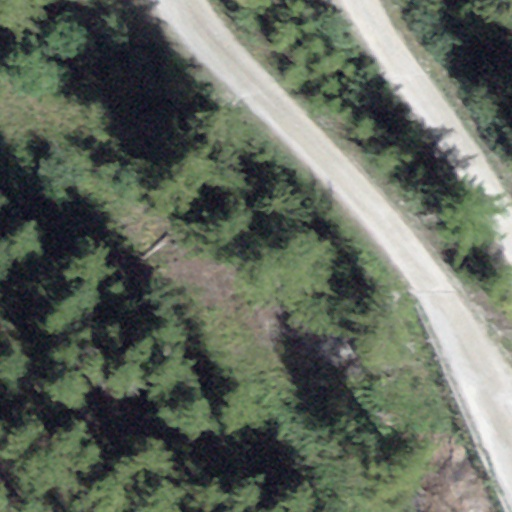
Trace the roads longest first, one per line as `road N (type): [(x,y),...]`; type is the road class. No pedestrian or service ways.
road 1 (track): [(511,388),(418,258),(190,0)]
road 2 (track): [(356,0),(476,153),(511,221)]
